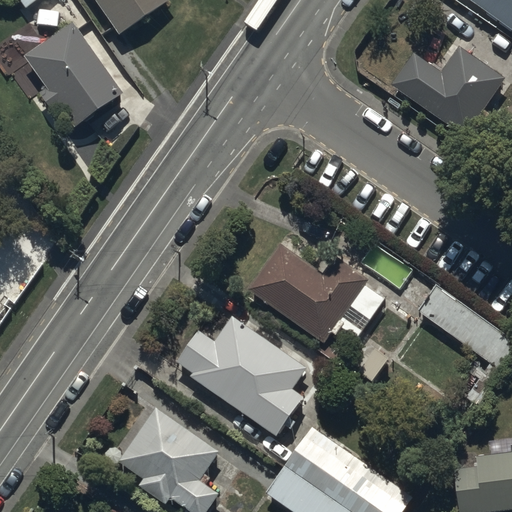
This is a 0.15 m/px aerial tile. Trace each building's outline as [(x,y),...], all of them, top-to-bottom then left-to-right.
[(40,0),(0,0),(0,1),(1,0),(18,0),(26,10),(40,0)] [(97,0),(121,37),(174,2),(173,0),(97,0)] [(511,0),(468,0),(511,31),(511,0)] [(126,95),(74,26),(27,61),(47,88),(40,94),(56,115),(62,110),(77,131),(126,95)] [(414,54),(392,87),(474,142),(492,116),(487,112),(508,80),(461,48),(444,74),(414,54)] [(323,275),(282,244),(249,287),(326,345),(335,334),(340,337),(345,330),(357,339),(385,302),(366,288),(370,282),(337,257),(323,275)] [(310,369),(233,318),(216,343),(199,332),(178,364),(195,374),(192,378),(281,437),(306,399),(294,392),(310,369)] [(222,452),(156,408),(118,463),(145,481),(140,487),(167,505),(170,500),(188,511),(209,511),(221,495),(207,486),(212,480),(206,476),(222,452)] [(403,511),(413,499),(314,428),(268,493),(294,511),(403,511)] [(511,445),(511,448),(511,453),(478,457),(480,469),(457,471),(460,511),(502,511),(511,511),(511,445)]
